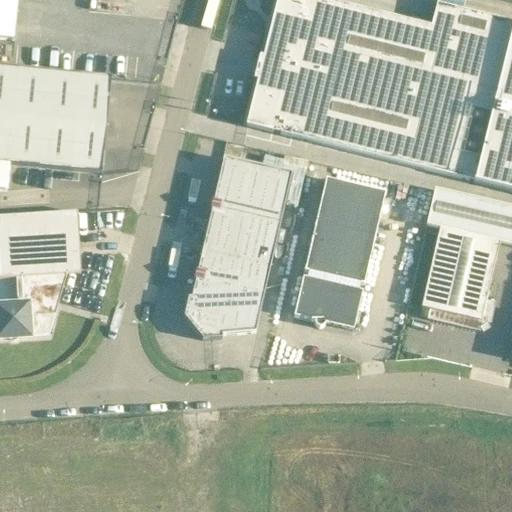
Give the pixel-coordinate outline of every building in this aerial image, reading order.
[(0,0),(0,40),(13,42),(17,0),(0,0)] [(245,127),(265,132),(511,193),(511,24),(436,6),(431,28),(317,0),(277,0),(262,60),(266,61),(261,82),(257,80),(245,127)] [(0,192),(5,193),(7,166),(101,175),(110,80),(0,68),(0,192)] [(255,335),(291,176),(223,160),(213,203),(211,203),(209,211),(211,212),(197,273),(195,273),(193,282),(195,282),(191,300),(188,300),(183,319),(189,326),(191,324),(199,333),(197,336),(202,342),(221,341),(221,337),(255,335)] [(363,286),(385,195),(325,181),(304,273),(307,274),(305,281),(302,280),(293,319),(314,323),(314,326),(315,328),(317,329),(319,330),(321,329),(323,328),(324,326),(325,321),(354,328),(362,293),(358,292),(359,285),(363,286)] [(511,208),(434,191),(425,227),(439,230),(421,309),(429,311),(427,321),(478,333),(479,329),(486,324),(490,325),(495,306),(495,304),(485,302),(499,244),(511,247),(511,208)] [(511,206),(511,195),(494,191),(491,202),(511,206)] [(79,255),(76,214),(0,218),(0,280),(21,279),(22,305),(0,306),(0,340),(7,340),(10,342),(13,342),(15,342),(18,340),(19,339),(30,339),(29,322),(32,322),(33,320),(35,317),(55,316),(72,256),(79,255)]
